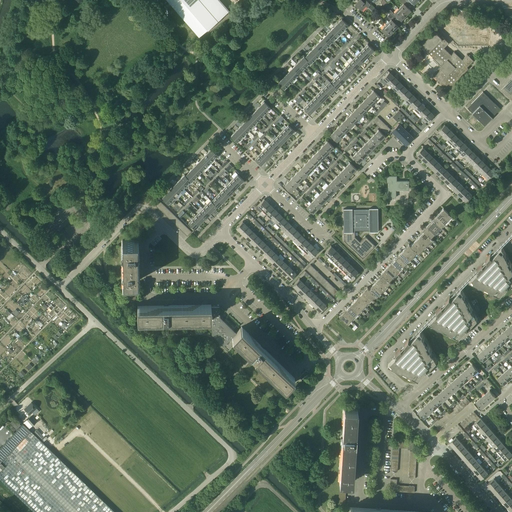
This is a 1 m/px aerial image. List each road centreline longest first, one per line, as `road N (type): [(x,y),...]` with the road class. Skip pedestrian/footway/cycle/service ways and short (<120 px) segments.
road 1 (unclassified): [(59,286),(230,451),(231,459),(171,511)]
road 2 (residential): [(312,329),(441,197),(404,155)]
road 3 (residential): [(378,500),(383,412),(365,411),(359,499)]
road 4 (tertiary): [(389,323),(511,193)]
road 5 (unclassified): [(511,307),(397,408)]
road 6 (tertiary): [(207,511),(309,406)]
road 7 (unclassified): [(389,55),(449,0),(511,1)]
road 8 (track): [(161,511),(82,433),(53,443)]
road 9 (unclassified): [(59,286),(136,208),(163,225)]
